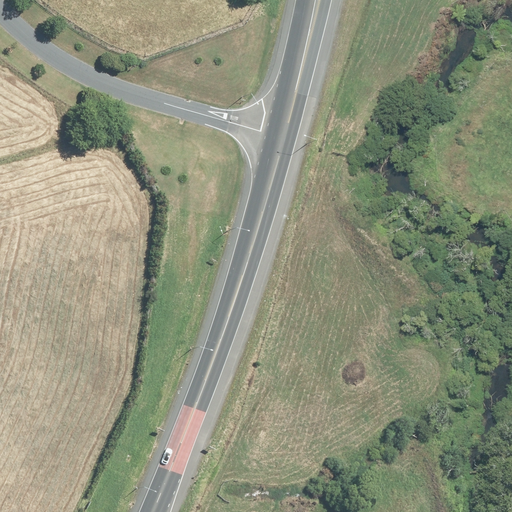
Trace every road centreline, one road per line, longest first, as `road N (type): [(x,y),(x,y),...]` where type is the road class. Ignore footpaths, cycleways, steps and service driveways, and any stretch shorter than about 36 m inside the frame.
road 1 (trunk): [(284,137),(237,295),(152,511)]
road 2 (unclassified): [(284,137),(93,78),(0,8)]
road 3 (trunk): [(317,0),(284,137)]
